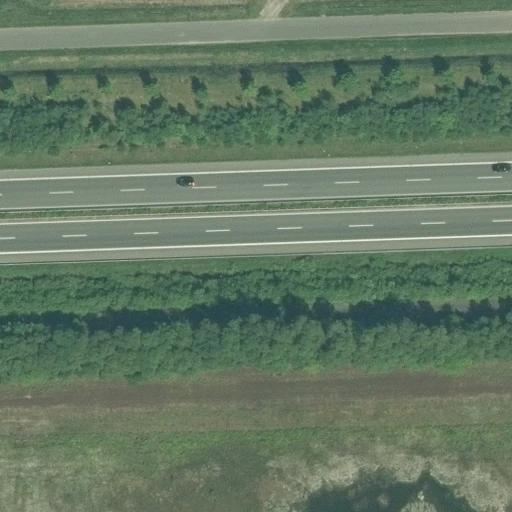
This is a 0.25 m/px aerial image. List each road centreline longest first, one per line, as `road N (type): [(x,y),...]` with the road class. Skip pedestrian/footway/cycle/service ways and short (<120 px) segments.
road 1 (unclassified): [(0,41),(511,22)]
road 2 (trunk): [(0,242),(511,223)]
road 3 (trunk): [(511,179),(0,197)]
